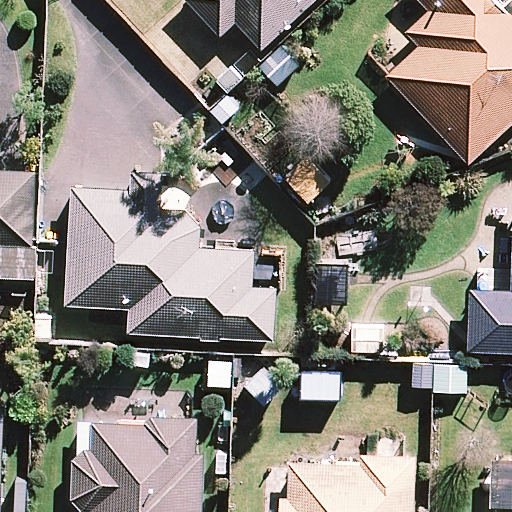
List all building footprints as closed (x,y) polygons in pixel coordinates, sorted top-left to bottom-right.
[(240,28),(267,55),(322,0),(190,0),(188,3),(227,42),(240,28)] [(424,51),(391,81),(473,168),(511,131),(511,7),(507,12),(495,0),(418,0),(433,16),(411,37),(424,51)] [(329,180),(306,157),(283,181),(306,203),(329,180)] [(0,282),(39,284),(40,254),(38,254),(41,177),(0,174),(0,282)] [(133,194),(76,191),(69,310),(133,313),(131,338),(277,346),(280,291),(257,290),(259,254),(205,251),(206,230),(192,213),(166,212),(168,177),(134,175),(133,194)] [(511,294),(474,293),(471,355),(511,356),(511,294)] [(0,511),(5,511),(9,412),(0,411),(0,511)] [(206,511),(208,459),(202,459),(203,422),(158,420),(150,429),(96,428),(95,454),(88,454),(77,465),(75,504),(82,511),(206,511)] [(418,511),(420,460),(364,458),(364,467),(292,465),(291,501),(284,501),(283,511),(418,511)]
